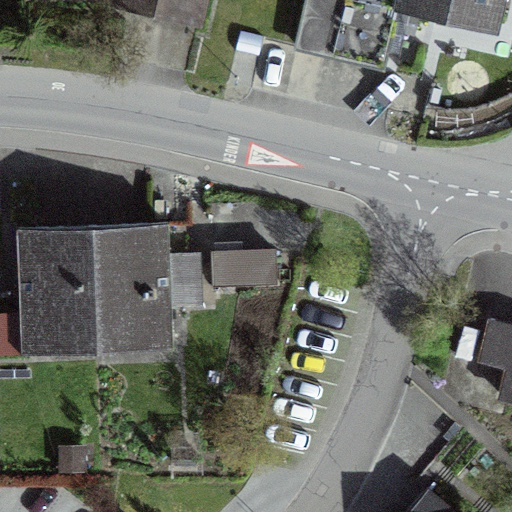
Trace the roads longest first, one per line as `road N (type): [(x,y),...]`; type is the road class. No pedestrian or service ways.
road 1 (residential): [(0,91),(98,101),(431,179)]
road 2 (residential): [(431,179),(358,441),(314,511)]
